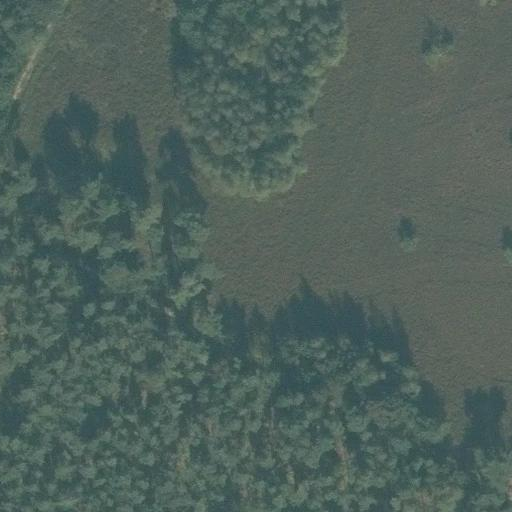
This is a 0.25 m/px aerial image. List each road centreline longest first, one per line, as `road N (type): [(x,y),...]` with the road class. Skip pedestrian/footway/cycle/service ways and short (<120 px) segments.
road 1 (track): [(0,219),(511,500)]
road 2 (track): [(0,124),(64,0)]
